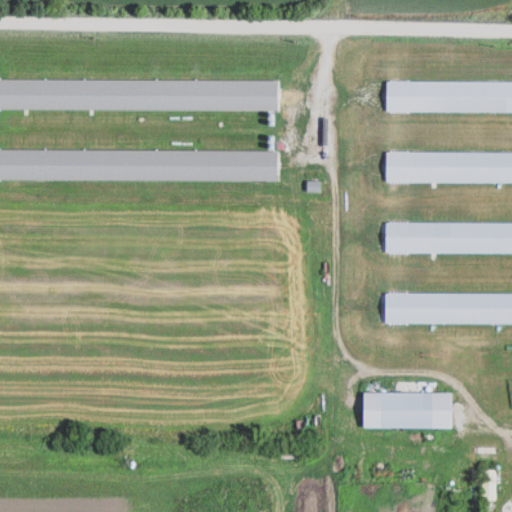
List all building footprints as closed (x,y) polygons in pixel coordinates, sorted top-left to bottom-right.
[(0,78),(0,109),(280,110),(280,80),(0,78)] [(511,111),(511,80),(387,80),(386,111),(511,111)] [(0,179),(279,181),(279,151),(0,149),(0,179)] [(511,151),(385,151),(385,182),(511,182),(511,151)] [(511,222),(386,222),(386,253),(511,253),(511,222)] [(511,323),(511,293),(384,293),(384,323),(511,323)] [(365,428),(454,428),(454,391),(365,391),(365,428)] [(497,469),(482,469),(482,499),(497,499),(497,469)]
